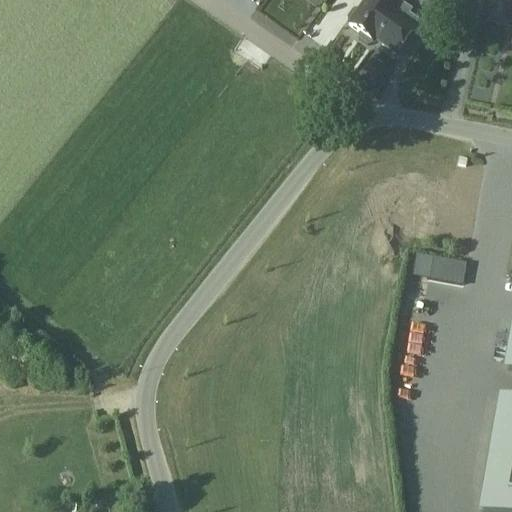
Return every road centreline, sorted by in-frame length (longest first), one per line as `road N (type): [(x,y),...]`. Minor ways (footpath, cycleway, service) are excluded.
road 1 (unclassified): [(511,143),(356,114),(330,130),(148,359),(136,395),(137,430),(163,511)]
road 2 (track): [(203,0),(356,114)]
